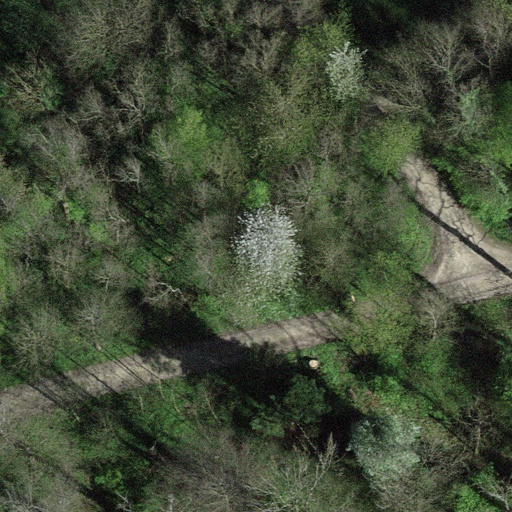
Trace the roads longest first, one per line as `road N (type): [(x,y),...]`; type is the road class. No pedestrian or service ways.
road 1 (track): [(0,406),(511,271)]
road 2 (track): [(278,0),(397,142)]
road 3 (track): [(397,142),(480,278)]
road 4 (track): [(397,142),(511,39)]
